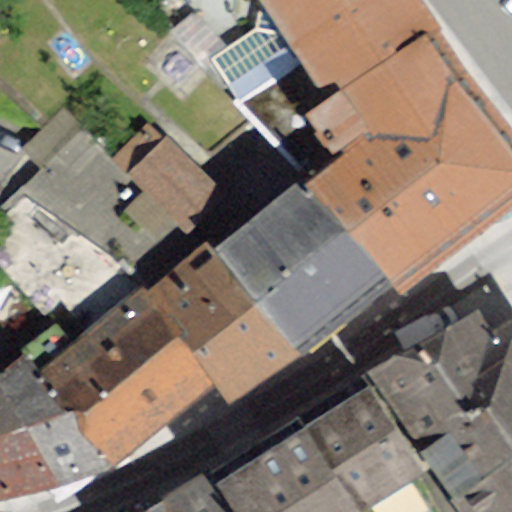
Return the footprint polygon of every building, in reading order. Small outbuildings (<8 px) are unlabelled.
[(511,204),(511,135),(402,9),(396,0),(250,0),(324,99),(371,133),(304,184),(395,285),(511,204)] [(115,154),(177,212),(212,174),(150,116),(115,154)] [(302,356),(395,285),(304,184),(300,179),(214,249),(302,356)] [(230,402),(302,356),(214,249),(209,241),(148,291),(215,384),(230,402)] [(215,384),(148,291),(143,285),(40,371),(112,468),(215,384)] [(511,511),(511,316),(493,328),(481,307),(361,378),(367,388),(432,468),(458,511),(511,511)] [(0,360),(0,499),(59,487),(112,468),(40,371),(29,350),(0,360)] [(361,511),(432,468),(367,388),(305,428),(357,511),(361,511)] [(357,511),(305,428),(214,485),(231,511),(357,511)] [(231,511),(214,485),(205,472),(142,511),(231,511)]
